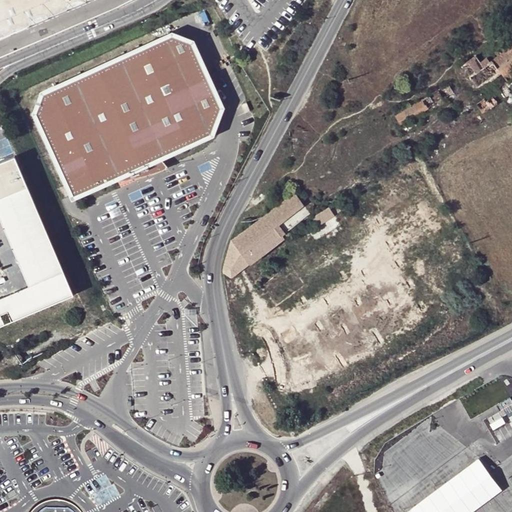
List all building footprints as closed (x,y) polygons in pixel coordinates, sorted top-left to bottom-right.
[(0,0),(0,39),(90,0),(0,0)] [(210,133),(220,107),(191,43),(172,35),(43,94),(36,113),(74,194),(210,133)] [(461,67),(477,89),(501,71),(508,82),(511,78),(511,45),(490,61),(486,57),(480,61),(476,55),(461,67)] [(448,84),(395,116),(400,125),(453,93),(448,84)] [(476,105),(480,110),(483,113),(497,104),(492,97),(486,102),(484,99),(476,105)] [(246,102),(241,105),(245,113),(250,111),(246,102)] [(0,219),(30,288),(0,301),(0,326),(74,295),(15,158),(0,164),(0,219)] [(226,259),(222,271),(231,277),(284,238),(282,235),(286,232),(279,224),(304,205),(295,193),(231,240),(226,259)] [(340,206),(337,202),(329,208),(331,212),(340,206)] [(317,227),(333,217),(327,209),(318,214),(311,218),(317,227)] [(511,398),(498,406),(499,409),(484,417),(492,431),(511,419),(511,398)]
